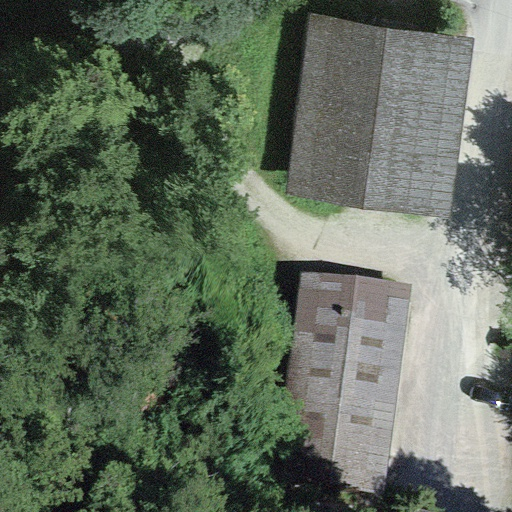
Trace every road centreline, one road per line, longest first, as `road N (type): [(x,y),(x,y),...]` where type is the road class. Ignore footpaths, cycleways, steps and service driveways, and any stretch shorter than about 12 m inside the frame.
road 1 (track): [(511,25),(441,511)]
road 2 (track): [(89,0),(177,23),(263,0)]
